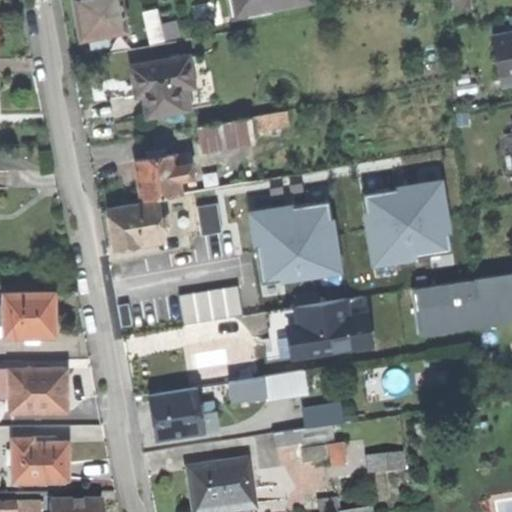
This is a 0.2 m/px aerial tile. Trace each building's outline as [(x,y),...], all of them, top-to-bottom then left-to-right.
[(75,0),(82,36),(91,35),(94,47),(111,44),(108,33),(129,29),(123,0),(75,0)] [(233,0),(236,13),(304,0),(233,0)] [(148,9),(154,43),(164,41),(161,23),(158,8),(148,9)] [(178,20),(161,23),(164,41),(181,38),(178,20)] [(511,31),(492,36),(501,83),(511,81),(511,31)] [(137,79),(145,78),(147,90),(148,99),(151,111),(191,105),(187,83),(186,72),(194,70),(191,52),(133,61),(137,79)] [(195,82),(194,70),(186,72),(187,83),(195,82)] [(138,91),(147,90),(145,78),(137,79),(138,91)] [(200,81),(195,82),(187,83),(191,105),(203,103),(200,81)] [(254,115),(228,120),(231,138),(257,134),(254,115)] [(228,120),(215,122),(219,141),(231,138),(228,120)] [(201,125),(204,143),(219,141),(215,122),(201,125)] [(179,191),(184,190),(181,177),(197,174),(194,159),(179,162),(177,151),(167,152),(167,147),(150,150),(151,157),(138,159),(140,176),(144,197),(160,194),(179,191)] [(358,186),(367,260),(446,251),(444,230),(450,229),(444,176),(358,186)] [(248,179),(184,190),(179,191),(183,211),(251,200),(248,179)] [(167,236),(160,194),(144,197),(109,203),(113,225),(117,245),(167,236)] [(257,236),(251,200),(183,211),(189,248),(257,236)] [(511,271),(412,286),(419,330),(495,319),(494,311),(511,308),(511,271)] [(6,322),(6,334),(57,333),(56,313),(56,290),(5,291),(5,302),(6,322)] [(286,334),(290,355),(370,342),(366,312),(346,315),(343,297),(286,306),(287,315),(289,324),(285,325),(286,334)] [(271,357),(290,355),(286,334),(268,337),(271,357)] [(0,366),(0,392),(11,392),(11,410),(69,409),(69,386),(69,366),(0,366)] [(301,368),(291,370),(292,379),(302,378),(301,368)] [(291,370),(260,374),(264,397),(304,390),(302,378),(292,379),(291,370)] [(226,379),(229,396),(244,394),(245,399),(264,397),(260,374),(226,379)] [(153,416),(155,436),(205,429),(203,411),(199,383),(149,390),(153,416)] [(341,403),(305,408),(307,424),(327,422),(343,419),(341,403)] [(271,413),(273,429),(276,429),(302,425),(307,424),(305,408),(271,413)] [(217,409),(203,411),(205,429),(220,427),(217,409)] [(332,455),(327,422),(307,424),(302,425),(304,439),(299,439),(302,459),(332,455)] [(278,442),(299,439),(304,439),(302,425),(276,429),(278,442)] [(13,434),(13,478),(69,478),(69,461),(69,441),(34,441),(34,434),(13,434)] [(191,492),(194,511),(203,511),(253,505),(247,458),(187,467),(191,492)] [(102,511),(103,500),(50,501),(50,511),(102,511)] [(0,501),(0,511),(15,511),(15,502),(0,501)] [(41,511),(41,501),(15,502),(15,511),(41,511)]
